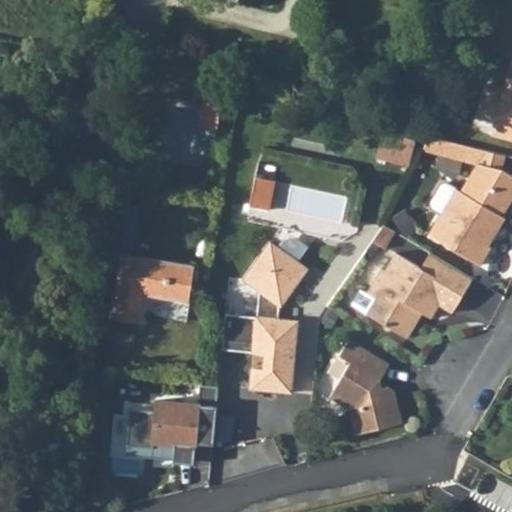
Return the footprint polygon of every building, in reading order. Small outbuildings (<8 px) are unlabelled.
[(511,61),(505,89),(491,85),(484,112),(498,116),(493,137),(511,142),(511,61)] [(200,124),(220,128),(227,94),(208,90),(200,124)] [(379,157),(412,165),(418,141),(385,133),(379,157)] [(431,138),(422,155),(465,165),(470,148),(431,138)] [(470,148),(465,165),(478,168),(480,166),(503,172),(506,157),(470,148)] [(478,168),(463,195),(448,186),(442,188),(432,205),(434,211),(443,217),(431,238),(482,268),(492,249),(490,248),(506,220),(503,218),(511,203),(511,177),(503,172),(480,166),(478,168)] [(256,180),(250,210),(268,213),(274,183),(256,180)] [(396,235),(385,229),(374,245),(386,252),(396,235)] [(309,275),(272,249),(245,286),(261,297),(258,324),(227,321),(223,356),(255,359),(256,352),(267,353),(264,377),(253,376),(251,396),(292,400),(300,328),(280,326),(281,312),(283,313),(309,275)] [(120,256),(110,320),(139,326),(145,297),(188,305),(194,269),(120,256)] [(465,297),(422,271),(397,256),(386,274),(383,272),(368,297),(362,293),(353,308),(368,317),(409,342),(418,325),(417,320),(420,315),(432,322),(440,308),(454,316),(465,297)] [(431,256),(422,271),(465,297),(474,282),(431,256)] [(392,367),(351,343),(341,360),(353,367),(332,401),(351,413),(358,439),(406,427),(397,394),(391,390),(385,392),(383,384),(392,367)] [(213,449),(219,390),(200,389),(198,409),(156,404),(155,414),(130,412),(126,449),(152,452),(153,445),(174,447),(172,464),(193,466),(194,460),(212,462),(212,459),(213,449)]
